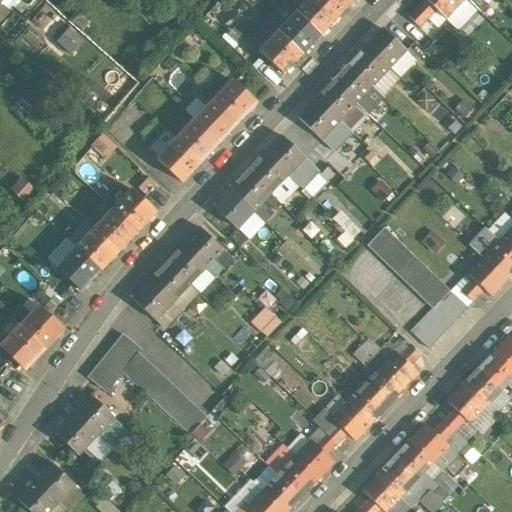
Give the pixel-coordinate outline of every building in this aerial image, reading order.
[(319,0),(308,0),(295,14),(320,37),(338,18),(319,0)] [(319,0),(338,18),(348,7),(351,10),(359,2),(357,0),(319,0)] [(423,0),(436,11),(445,21),(464,0),(423,0)] [(486,5),(480,0),(466,0),(479,13),(480,13),(486,5)] [(425,1),(408,18),(419,29),(436,11),(425,1)] [(492,10),(487,5),(486,5),(480,13),(485,17),(492,10)] [(295,14),(277,33),(302,56),(320,37),(295,14)] [(73,54),(84,39),(69,27),(58,42),(73,54)] [(382,30),(365,49),(388,71),(389,69),(405,52),(382,30)] [(302,56),(277,33),(258,53),(283,76),(302,56)] [(365,49),(348,66),(371,88),(388,71),(365,49)] [(405,52),(389,69),(398,78),(414,61),(405,52)] [(371,88),(348,66),(332,83),(355,105),(371,88)] [(231,82),(212,102),(237,125),(256,105),(231,82)] [(355,105),(332,83),(315,101),(338,123),(339,122),(355,105)] [(338,123),(315,101),(298,119),(321,141),(338,123)] [(237,125),(212,102),(194,121),(219,144),(237,125)] [(464,103),(456,112),(464,119),(472,110),(464,103)] [(398,114),(387,125),(394,133),(405,122),(398,114)] [(194,121),(176,140),(200,164),(219,144),(194,121)] [(338,123),(321,141),(333,152),(350,133),(348,131),(348,130),(339,122),(338,123)] [(165,131),(147,150),(158,159),(176,140),(165,131)] [(368,136),(361,143),(368,149),(374,143),(368,136)] [(304,159),(281,137),(264,155),(287,177),(288,176),(304,159)] [(200,164),(176,140),(158,159),(157,160),(181,184),(200,164)] [(287,177),(264,155),(247,172),(270,195),(287,177)] [(304,159),(288,176),(301,188),(317,172),(304,159)] [(270,195),(247,172),(231,190),(254,212),(270,195)] [(21,179),(11,191),(22,202),(33,190),(21,179)] [(254,212),(231,190),(213,208),(237,230),(252,214),(254,212)] [(155,214),(131,191),(112,211),(137,234),(155,214)] [(254,212),(252,214),(262,223),(273,212),(269,209),(276,201),(270,195),(254,212)] [(112,211),(94,230),(119,253),(137,234),(112,211)] [(338,239),(347,246),(362,229),(342,211),(333,220),(345,231),(338,239)] [(252,214),(237,230),(247,240),(262,223),(252,214)] [(511,228),(499,242),(511,254),(511,228)] [(199,229),(182,247),(205,269),(223,251),(199,229)] [(383,229),(367,246),(376,254),(392,238),(383,229)] [(94,230),(75,249),(100,272),(119,253),(94,230)] [(439,241),(431,233),(422,242),(431,250),(439,241)] [(392,238),(376,254),(384,262),(400,245),(392,238)] [(511,274),(511,254),(499,242),(482,260),(506,282),(511,274)] [(400,245),(384,262),(392,270),(407,253),(400,245)] [(205,269),(182,247),(165,264),(189,286),(205,269)] [(100,272),(75,249),(56,269),(81,292),(100,272)] [(407,253),(392,270),(400,278),(416,261),(407,253)] [(506,282),(482,260),(467,275),(472,280),(483,290),(491,297),(506,282)] [(424,269),(416,261),(400,278),(408,286),(424,269)] [(189,286),(165,264),(149,282),(172,304),(189,286)] [(424,269),(408,286),(416,293),(432,276),(424,269)] [(471,302),(461,292),(472,280),(467,275),(450,294),(465,308),(471,302)] [(432,276),(416,293),(424,301),(440,284),(432,276)] [(472,280),(461,292),(471,302),(483,290),(472,280)] [(172,304),(149,282),(132,300),(155,322),(172,304)] [(440,284),(424,301),(433,309),(441,301),(449,292),(440,284)] [(450,294),(449,292),(441,301),(457,317),(465,308),(450,294)] [(457,317),(441,301),(433,309),(450,325),(457,317)] [(38,307),(20,327),(44,350),(63,330),(38,307)] [(450,325),(433,309),(426,316),(442,333),(450,325)] [(442,333),(426,316),(418,324),(435,340),(442,333)] [(418,324),(410,333),(427,349),(435,340),(418,324)] [(44,350),(20,327),(1,347),(25,370),(44,350)] [(397,333),(370,360),(379,368),(394,353),(405,341),(397,333)] [(141,350),(123,336),(115,344),(133,359),(137,354),(141,350)] [(511,339),(509,336),(494,352),(511,369),(511,339)] [(368,339),(359,349),(358,349),(369,359),(378,349),(368,339)] [(405,341),(394,353),(399,357),(411,346),(405,341)] [(133,359),(115,344),(109,353),(126,367),(133,359)] [(421,355),(411,346),(399,357),(409,367),(421,355)] [(234,347),(221,360),(230,368),(243,355),(234,347)] [(369,359),(358,349),(352,355),(364,367),(370,360),(369,359)] [(511,379),(511,369),(494,352),(478,370),(501,392),(511,379)] [(126,367),(109,353),(102,361),(120,376),(122,372),(126,367)] [(399,357),(394,353),(379,368),(402,390),(417,375),(409,367),(399,357)] [(126,367),(122,372),(132,381),(147,364),(137,354),(133,359),(126,367)] [(364,367),(354,378),(363,386),(379,368),(370,360),(364,367)] [(120,376),(102,361),(95,370),(113,384),(120,376)] [(147,364),(132,381),(140,389),(155,372),(147,364)] [(402,390),(379,368),(363,386),(386,408),(402,390)] [(113,384),(95,370),(88,378),(105,393),(113,384)] [(501,392),(478,370),(461,387),(484,409),(501,392)] [(155,372),(140,389),(148,396),(163,379),(155,372)] [(163,379),(148,396),(156,404),(172,387),(163,379)] [(511,379),(501,392),(508,399),(511,394),(511,379)] [(363,386),(346,403),(369,425),(386,408),(363,386)] [(172,387),(156,404),(165,412),(181,395),(172,387)] [(484,409),(461,387),(446,403),(454,410),(464,420),(470,425),(484,409)] [(181,395),(165,412),(173,420),(189,403),(181,395)] [(90,397),(72,415),(96,437),(112,420),(113,419),(90,397)] [(189,403),(173,420),(181,427),(197,410),(189,403)] [(346,403),(331,419),(347,434),(355,441),(369,425),(346,403)] [(197,410),(181,427),(190,435),(205,418),(197,410)] [(454,410),(443,422),(453,431),(464,420),(454,410)] [(96,437),(72,415),(55,433),(79,455),(82,452),(96,437)] [(112,420),(96,437),(105,446),(113,453),(121,445),(118,442),(127,433),(112,420)] [(312,422),(286,450),(294,458),(310,442),(316,435),(308,428),(313,423),(312,422)] [(443,422),(432,433),(443,443),(453,431),(443,422)] [(325,435),(313,423),(308,428),(316,435),(310,442),(315,447),(325,435)] [(336,424),(325,435),(336,445),(347,434),(336,424)] [(432,433),(424,426),(410,441),(433,463),(448,448),(443,443),(432,433)] [(448,448),(433,463),(441,471),(466,444),(453,431),(443,443),(448,448)] [(336,445),(325,435),(315,447),(325,456),(336,445)] [(96,437),(82,452),(91,461),(94,458),(105,446),(96,437)] [(433,463),(410,441),(393,459),(416,481),(433,463)] [(315,447),(310,442),(295,457),(318,480),(333,464),(325,456),(315,447)] [(113,453),(105,446),(94,458),(121,486),(134,474),(112,454),(113,453)] [(286,450),(269,467),(278,475),(294,458),(286,450)] [(294,458),(278,475),(302,497),(318,480),(295,457),(294,458)] [(416,481),(393,459),(377,476),(400,498),(416,481)] [(433,463),(416,481),(432,496),(433,495),(439,489),(433,483),(442,472),(441,471),(433,463)] [(51,464),(34,482),(57,504),(58,504),(75,486),(51,464)] [(269,467),(253,484),(262,492),(278,475),(269,467)] [(278,475),(262,492),(282,511),(287,511),(302,497),(278,475)] [(400,498),(377,476),(362,492),(370,500),(380,509),(377,511),(404,511),(408,508),(409,507),(400,499),(400,498)] [(250,481),(224,508),(227,511),(236,511),(244,504),(248,507),(262,492),(253,484),(250,481)] [(400,498),(400,499),(409,507),(408,508),(410,509),(418,501),(428,511),(434,511),(443,504),(433,495),(432,496),(416,481),(400,498)] [(49,511),(57,504),(34,482),(17,500),(29,511),(49,511)] [(282,511),(262,492),(248,507),(247,508),(250,511),(282,511)] [(370,500),(359,511),(360,511),(377,511),(380,509),(370,500)]
